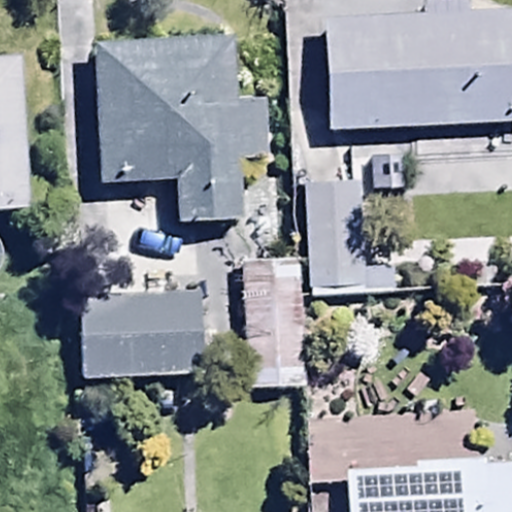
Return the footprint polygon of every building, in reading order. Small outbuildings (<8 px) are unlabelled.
[(511,0),(314,0),(319,93),(511,84),(511,0)] [(223,33),(86,42),(95,182),(172,178),(174,221),(236,217),(232,156),(258,155),(254,91),(227,93),(223,33)] [(0,210),(22,210),(16,54),(0,54),(0,210)] [(352,283),(356,294),(511,285),(511,239),(357,248),(354,150),(299,152),(304,285),(352,283)] [(297,266),(240,266),(240,389),(298,389),(297,266)] [(193,289),(72,296),(78,381),(198,374),(193,289)] [(511,511),(511,459),(338,468),(340,511),(511,511)]
